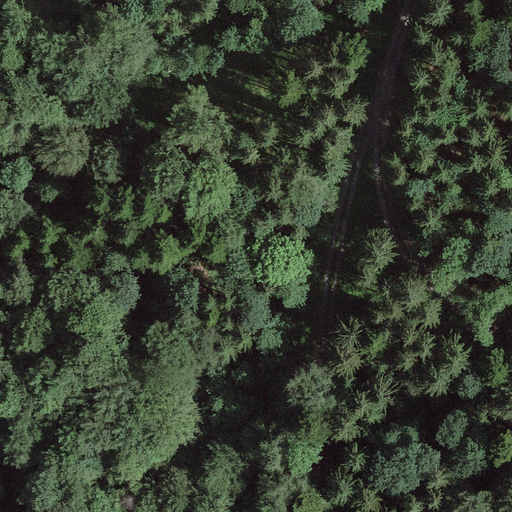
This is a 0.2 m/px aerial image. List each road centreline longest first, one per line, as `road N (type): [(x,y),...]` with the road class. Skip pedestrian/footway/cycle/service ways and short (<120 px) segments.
road 1 (track): [(310,511),(314,279),(416,0)]
road 2 (track): [(511,325),(430,276),(393,213),(378,98)]
